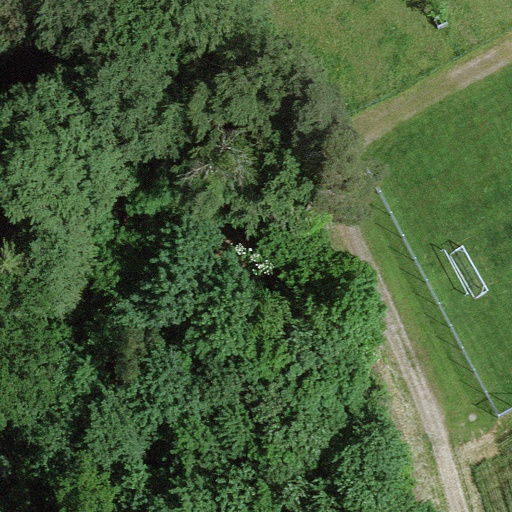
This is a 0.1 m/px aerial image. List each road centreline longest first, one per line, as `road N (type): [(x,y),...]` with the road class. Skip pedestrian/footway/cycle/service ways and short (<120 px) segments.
road 1 (track): [(254,0),(321,158),(446,511)]
road 2 (track): [(511,53),(321,158)]
